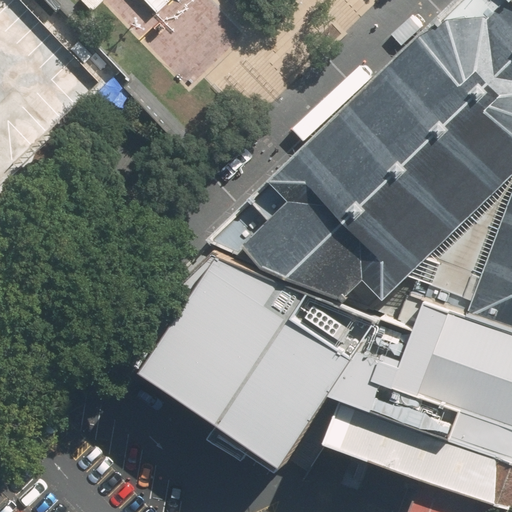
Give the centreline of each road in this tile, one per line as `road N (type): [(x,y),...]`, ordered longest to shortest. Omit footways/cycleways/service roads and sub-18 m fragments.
road 1 (residential): [(60,234),(155,235),(259,147)]
road 2 (unclassified): [(60,234),(115,181),(145,138)]
